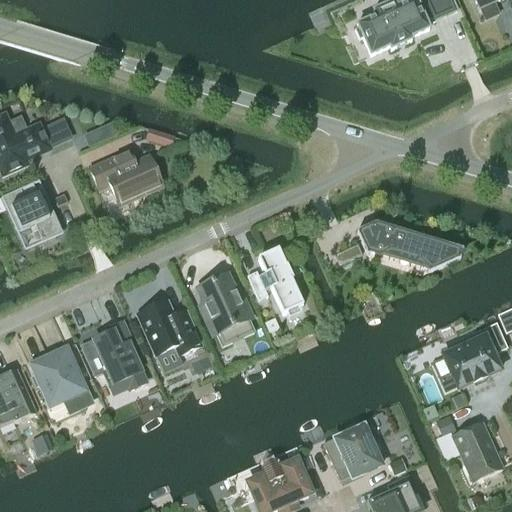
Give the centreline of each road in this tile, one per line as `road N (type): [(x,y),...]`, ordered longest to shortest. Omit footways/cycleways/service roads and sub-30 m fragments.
road 1 (unclassified): [(403,147),(0,27)]
road 2 (residential): [(108,280),(403,147)]
road 3 (residential): [(108,280),(56,164)]
